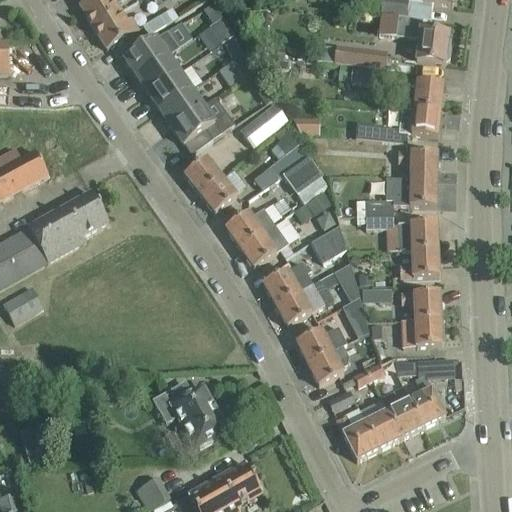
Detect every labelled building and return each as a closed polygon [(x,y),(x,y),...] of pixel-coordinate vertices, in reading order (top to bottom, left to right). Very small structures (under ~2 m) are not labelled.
[(92,0),(79,8),(93,31),(120,14),(115,5),(123,0),(92,0)] [(364,0),(363,13),(379,15),(379,16),(406,19),(407,3),(452,9),(453,0),(364,0)] [(214,8),(204,14),(213,28),(223,22),(214,8)] [(127,25),(120,14),(93,31),(106,53),(138,34),(131,23),(127,25)] [(148,38),(171,23),(165,14),(142,28),(148,38)] [(380,18),(378,37),(400,39),(418,41),(415,64),(425,66),(445,68),(446,62),(449,61),(450,51),(447,49),(449,38),(421,34),(422,23),(402,21),(380,18)] [(221,47),(222,46),(233,39),(223,22),(213,28),(210,30),(221,47)] [(265,24),(251,22),(250,38),(264,40),(265,26),(265,24)] [(124,63),(136,80),(167,59),(178,51),(167,35),(155,42),(124,63)] [(222,46),(234,63),(244,57),(233,39),(222,46)] [(0,79),(8,79),(8,45),(0,45),(0,79)] [(341,68),(384,72),(386,54),(335,49),(335,50),(318,49),(316,65),(341,68)] [(285,54),(259,52),(261,60),(284,62),(285,54)] [(249,53),(244,57),(234,63),(233,64),(244,81),(259,70),(249,53)] [(178,76),(167,59),(136,80),(148,97),(178,76)] [(277,63),(276,71),(288,73),(289,65),(277,63)] [(303,65),(302,74),(315,75),(315,66),(303,65)] [(382,90),(384,72),(341,68),(340,81),(350,83),(349,86),(382,90)] [(178,76),(148,97),(160,114),(190,93),(178,76)] [(393,109),(400,109),(440,113),(443,87),(396,82),(393,109)] [(270,91),(258,99),(265,108),(276,100),(270,91)] [(190,93),(160,114),(171,131),(202,110),(190,93)] [(202,110),(171,131),(183,148),(205,133),(212,144),(231,131),(234,129),(215,101),(202,110)] [(295,105),(279,105),(287,118),(295,105)] [(274,107),(239,135),(253,151),(287,124),(274,107)] [(407,138),(417,139),(437,141),(440,113),(400,109),(398,132),(382,130),(382,128),(350,126),(346,132),(345,142),(355,142),(406,147),(407,138)] [(285,164),(303,150),(291,135),(273,149),(285,164)] [(310,141),(309,156),(326,156),(327,141),(310,141)] [(0,205),(30,189),(48,179),(34,155),(20,162),(15,153),(0,161),(0,205)] [(410,183),(436,183),(437,156),(397,156),(397,167),(410,167),(410,183)] [(199,198),(221,180),(206,161),(184,179),(199,198)] [(328,189),(321,180),(307,161),(282,179),(303,207),(328,189)] [(237,200),(221,180),(199,198),(214,217),(237,200)] [(436,183),(410,183),(397,182),(386,182),(386,204),(356,204),(356,219),(364,219),(393,219),(393,209),(396,209),(396,210),(435,211),(436,183)] [(91,196),(28,230),(48,266),(85,245),(82,240),(107,226),(91,196)] [(314,220),(332,208),(324,196),(306,207),(314,220)] [(305,207),(293,215),(301,227),(312,219),(305,207)] [(239,252),(273,228),(262,212),(252,220),(249,215),(225,232),(239,252)] [(364,219),(364,227),(364,228),(364,232),(386,232),(393,232),(393,229),(393,219),(364,219)] [(416,227),(396,228),(396,229),(398,254),(410,254),(437,252),(436,226),(416,227)] [(287,248),(273,228),(239,252),(253,272),(287,248)] [(0,292),(48,266),(28,230),(0,245),(0,292)] [(310,246),(323,267),(346,254),(338,230),(310,246)] [(438,280),(437,252),(410,254),(410,270),(398,270),(399,282),(438,280)] [(349,265),(356,269),(361,261),(354,257),(349,265)] [(301,267),(297,269),(288,275),(287,273),(263,288),(275,309),(312,288),(306,278),(311,275),(308,269),(304,272),(301,267)] [(350,267),(333,277),(350,307),(359,302),(350,267)] [(358,289),(373,288),(372,276),(358,277),(358,289)] [(312,288),(275,309),(287,330),(304,321),(312,316),(324,309),(318,300),(312,288)] [(31,290),(1,308),(14,329),(44,312),(31,290)] [(391,292),(379,293),(379,307),(392,306),(391,292)] [(414,324),(440,323),(439,296),(400,298),(400,310),(413,309),(414,324)] [(350,307),(343,310),(349,322),(363,316),(359,302),(350,307)] [(442,350),(440,323),(414,324),(401,324),(402,352),(442,350)] [(381,329),(371,329),(371,342),(381,342),(381,329)] [(307,368),(342,350),(342,349),(346,347),(337,331),(322,339),(320,334),(296,346),(307,368)] [(342,350),(307,368),(318,390),(342,378),(339,373),(346,369),(348,361),(342,350)] [(372,361),(361,366),(365,375),(366,375),(376,370),(372,361)] [(395,367),(396,379),(417,378),(416,366),(395,367)] [(376,370),(366,375),(371,383),(385,376),(380,368),(376,370)] [(357,390),(371,383),(366,375),(365,375),(352,381),(357,390)] [(420,396),(407,403),(422,432),(445,421),(425,380),(414,385),(420,396)] [(192,397),(185,385),(152,403),(165,427),(177,420),(195,451),(197,449),(199,452),(212,445),(210,442),(226,433),(217,416),(214,418),(209,409),(211,407),(202,391),(192,397)] [(381,405),(400,443),(422,432),(407,403),(402,392),(380,402),(381,405)] [(347,395),(328,404),(333,415),(352,406),(347,395)] [(381,405),(359,416),(378,454),(400,443),(381,405)] [(378,454),(359,416),(358,413),(336,424),(356,465),(378,454)] [(48,465),(37,431),(19,436),(28,466),(48,465)] [(194,511),(238,511),(237,510),(262,496),(246,467),(187,500),(194,511)] [(158,481),(135,494),(145,511),(150,511),(169,502),(158,481)] [(20,511),(16,496),(0,500),(0,511),(20,511)]
